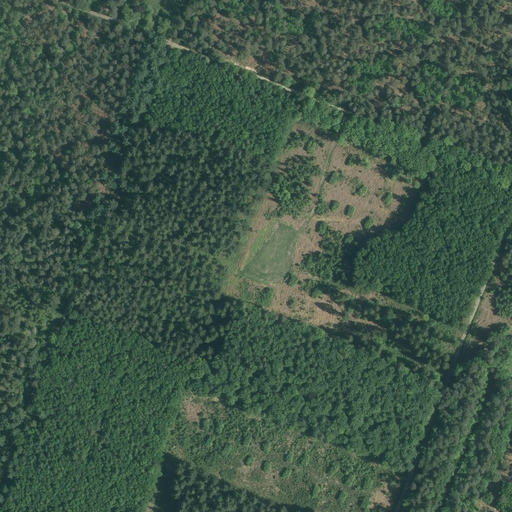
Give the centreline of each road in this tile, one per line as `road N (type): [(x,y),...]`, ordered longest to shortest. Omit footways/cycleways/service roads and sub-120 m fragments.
road 1 (track): [(0,477),(173,49)]
road 2 (track): [(511,179),(173,49)]
road 3 (track): [(392,511),(511,217)]
road 4 (track): [(117,7),(79,85),(0,157)]
road 5 (track): [(173,49),(63,0)]
